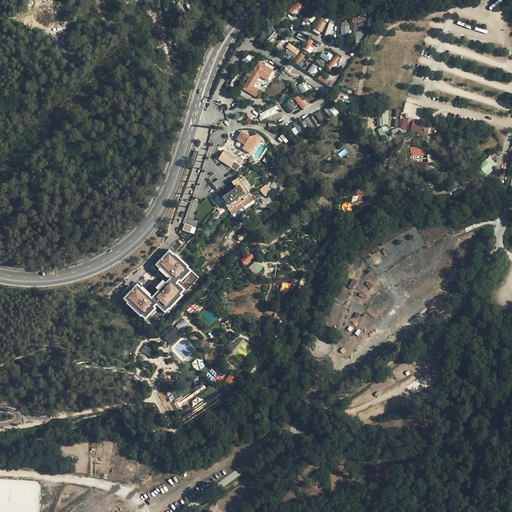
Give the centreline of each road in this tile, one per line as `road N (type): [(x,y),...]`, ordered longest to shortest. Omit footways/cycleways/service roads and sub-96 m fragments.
road 1 (unclassified): [(511,195),(467,300),(184,511)]
road 2 (primary): [(0,279),(88,272),(145,234),(177,175),(214,55),(262,0)]
road 3 (track): [(295,429),(318,444),(448,454)]
road 4 (track): [(144,511),(129,492),(92,480),(0,473)]
